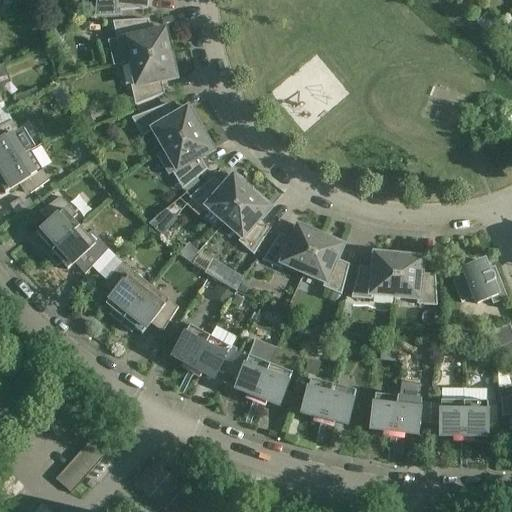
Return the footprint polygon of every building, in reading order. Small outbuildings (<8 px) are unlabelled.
[(20,0),(23,12),(37,8),(34,0),(20,0)] [(96,0),(94,18),(122,17),(121,12),(148,10),(148,0),(96,0)] [(476,24),(490,38),(501,27),(486,13),(476,24)] [(101,27),(100,19),(81,20),(81,29),(101,27)] [(126,41),(131,63),(170,55),(165,31),(154,34),(150,32),(148,20),(113,23),(117,43),(126,41)] [(136,86),(131,87),(135,107),(165,95),(162,84),(164,81),(176,78),(170,55),(131,63),(136,86)] [(40,97),(37,89),(14,99),(17,106),(40,97)] [(166,151),(200,130),(188,110),(178,116),(174,115),(168,105),(131,119),(142,138),(154,131),(166,151)] [(93,122),(86,107),(76,111),(83,127),(93,122)] [(0,170),(25,155),(31,152),(35,149),(23,129),(18,131),(12,122),(0,127),(0,170)] [(212,151),(200,130),(166,151),(156,156),(167,176),(172,173),(183,191),(207,171),(201,161),(202,157),(212,151)] [(24,183),(31,195),(49,182),(31,152),(25,155),(0,170),(0,187),(1,187),(5,195),(24,183)] [(90,178),(101,171),(98,167),(88,175),(90,178)] [(225,223),(252,193),(234,178),(226,186),(222,186),(214,178),(189,199),(205,212),(208,208),(225,223)] [(252,193),(225,223),(242,238),(238,242),(254,256),(271,229),(262,222),(262,218),(269,209),(252,193)] [(78,216),(61,198),(43,211),(52,222),(36,236),(42,243),(38,246),(48,257),(80,228),(73,220),(78,216)] [(80,228),(48,257),(58,268),(62,264),(68,271),(84,257),(93,267),(109,251),(92,232),(87,236),(80,228)] [(304,274),(320,237),(298,228),(293,238),(290,240),(279,235),(262,262),(281,270),(283,265),(304,274)] [(320,237),(304,274),(325,283),(323,288),(341,296),(350,266),(339,261),(337,258),(342,247),(320,237)] [(395,298),(399,258),(375,255),(374,267),(370,270),(359,268),(351,299),(372,301),(372,296),(395,298)] [(399,258),(395,298),(417,300),(417,305),(437,307),(436,276),(424,275),(422,272),(423,260),(399,258)] [(466,276),(452,282),(461,304),(475,299),(477,305),(491,300),(493,306),(508,300),(495,268),(488,271),(484,262),(480,264),(480,263),(461,264),(466,276)] [(105,307),(112,312),(109,316),(120,325),(151,287),(123,264),(103,285),(115,295),(105,307)] [(232,288),(239,276),(229,271),(223,283),(232,288)] [(245,294),(250,286),(244,282),(239,290),(245,294)] [(211,295),(226,303),(232,293),(217,285),(211,295)] [(151,287),(120,325),(132,334),(135,330),(142,336),(151,325),(163,333),(179,309),(151,287)] [(339,296),(329,291),(325,299),(335,304),(339,296)] [(236,295),(232,302),(241,307),(245,300),(236,295)] [(494,351),(511,343),(511,330),(510,326),(487,334),(494,351)] [(194,369),(211,338),(190,327),(173,358),(194,369)] [(211,338),(194,369),(214,381),(231,350),(211,338)] [(236,390),(258,399),(271,366),(277,350),(255,341),(236,390)] [(511,343),(494,351),(495,365),(511,357),(511,343)] [(277,350),(271,366),(258,399),(279,408),(299,358),(277,350)] [(392,351),(391,361),(403,363),(405,353),(392,351)] [(305,373),(318,375),(321,363),(308,360),(305,373)] [(325,421),(334,387),(310,381),(302,415),(325,421)] [(334,387),(325,421),(347,427),(356,392),(334,387)] [(440,429),(440,438),(464,438),(464,391),(441,391),(441,407),(431,407),(431,429),(440,429)] [(497,411),(488,411),(488,391),(464,391),(464,438),(487,438),(487,431),(497,431),(497,411)] [(394,434),(399,399),(375,396),(371,431),(394,434)] [(511,398),(501,403),(502,419),(509,418),(510,433),(511,432),(511,398)] [(394,434),(417,436),(422,401),(399,399),(394,434)] [(134,482),(155,500),(172,481),(152,463),(134,482)]
